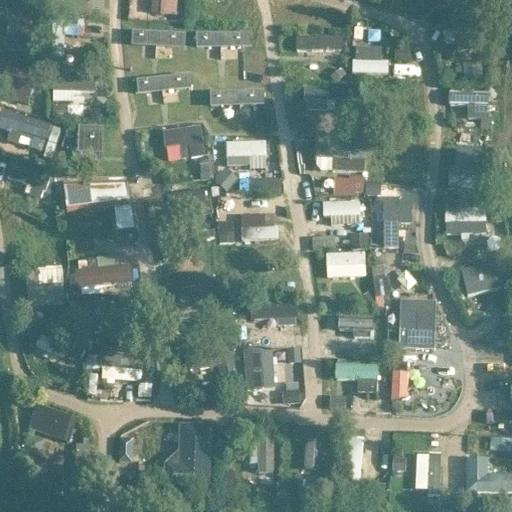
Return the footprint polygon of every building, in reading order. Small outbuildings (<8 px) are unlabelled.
[(134,35),(133,50),(156,51),(184,53),(185,38),(156,36),(134,35)] [(249,52),(249,37),(221,37),(196,37),(197,53),(221,53),(249,52)] [(191,93),(189,78),(161,81),(134,84),(136,99),(162,96),(191,93)] [(264,110),(264,94),(239,95),(211,96),(211,111),(240,110),(264,110)] [(344,94),(302,94),(302,109),(344,109),(344,94)] [(202,129),(163,134),(165,150),(180,148),(182,163),(206,160),(202,129)] [(102,157),(104,133),(80,132),(78,156),(102,157)] [(208,206),(206,195),(168,200),(171,215),(180,214),(182,224),(215,219),(213,206),(208,206)] [(273,218),(242,220),(243,245),(279,243),(278,230),(274,231),(273,218)] [(133,269),(78,276),(79,292),(136,286),(133,269)] [(342,320),(341,334),(356,335),(356,341),(373,341),(373,335),(376,335),(376,321),(342,320)] [(234,352),(187,357),(189,374),(219,371),(220,386),(237,384),(234,352)] [(397,365),(397,376),(406,377),(405,400),(418,401),(418,396),(430,396),(431,368),(419,368),(419,366),(397,365)] [(183,443),(182,467),(196,467),(195,489),(210,489),(212,431),(197,430),(197,443),(183,443)] [(274,476),(274,439),(259,439),(259,452),(251,451),(251,468),(259,468),(259,476),(274,476)] [(382,446),(348,443),(346,479),(358,479),(359,476),(368,476),(370,461),(381,461),(382,446)]
